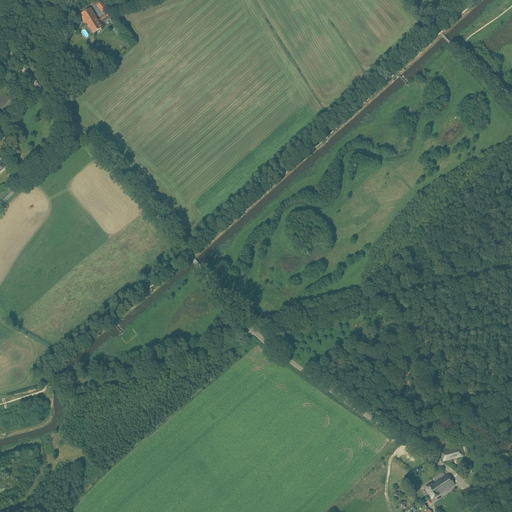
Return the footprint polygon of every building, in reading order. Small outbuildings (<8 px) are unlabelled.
[(101,2),(97,5),(103,11),(106,8),(101,2)] [(96,17),(93,13),(91,8),(80,15),(86,23),(87,23),(93,33),(102,27),(95,17),(96,17)] [(108,13),(100,17),(102,22),(111,18),(108,13)] [(67,46),(62,51),(65,55),(70,50),(67,46)] [(5,94),(2,98),(0,99),(0,108),(3,111),(12,102),(5,94)] [(41,109),(36,117),(41,121),(46,112),(41,109)] [(20,151),(17,148),(14,145),(11,147),(18,154),(20,151)] [(461,446),(445,451),(441,452),(443,461),(464,456),(461,446)] [(432,484),(428,486),(425,488),(432,499),(439,495),(438,494),(454,484),(448,474),(432,484)]
